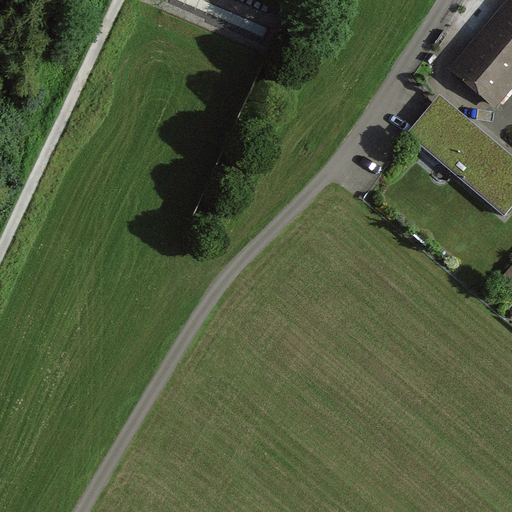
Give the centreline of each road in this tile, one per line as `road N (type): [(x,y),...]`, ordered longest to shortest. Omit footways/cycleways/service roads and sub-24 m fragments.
road 1 (track): [(120,0),(0,252)]
road 2 (track): [(426,43),(338,167)]
